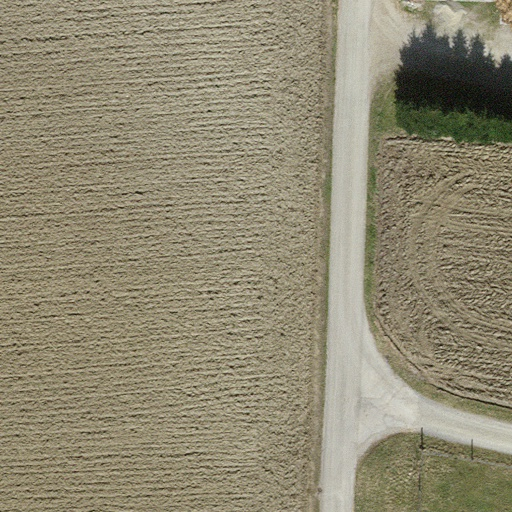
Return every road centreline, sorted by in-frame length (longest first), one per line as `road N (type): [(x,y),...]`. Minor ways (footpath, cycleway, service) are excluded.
road 1 (track): [(353,0),(337,511)]
road 2 (track): [(511,431),(338,396)]
